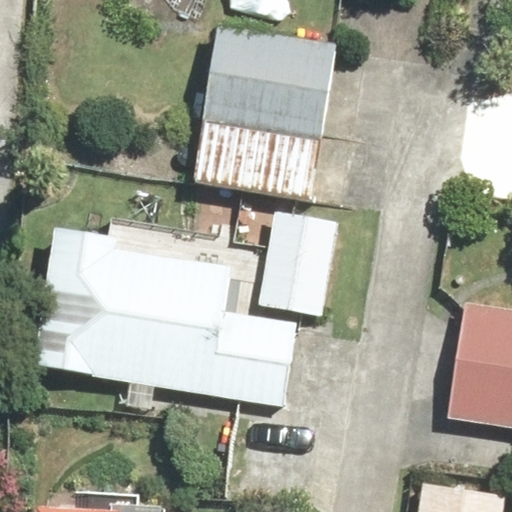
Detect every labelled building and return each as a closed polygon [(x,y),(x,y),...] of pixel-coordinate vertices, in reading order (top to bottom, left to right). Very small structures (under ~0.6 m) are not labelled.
[(342,40),(220,29),(206,189),(329,199),(342,40)] [(344,224),(281,216),(269,309),(332,317),(344,224)] [(299,407),(303,321),(245,319),(248,259),(130,254),(131,235),(54,232),(48,373),(77,375),(76,379),(104,381),(104,386),(167,389),(167,396),(201,397),(201,403),(299,407)] [(511,311),(469,307),(459,429),(511,433),(511,311)] [(511,511),(511,501),(430,492),(427,511),(511,511)]
